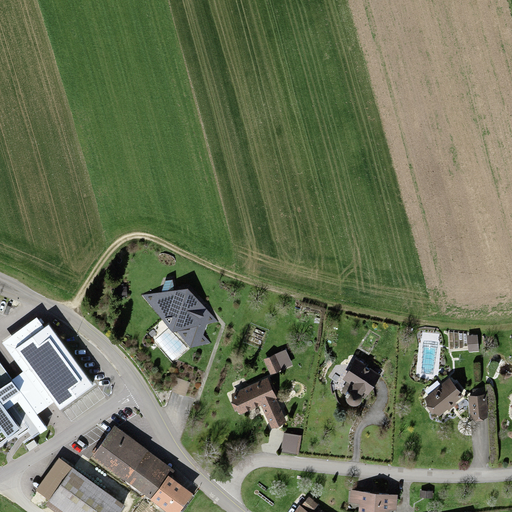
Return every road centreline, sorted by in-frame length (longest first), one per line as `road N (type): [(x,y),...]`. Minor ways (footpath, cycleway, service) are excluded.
road 1 (track): [(68,318),(108,255),(125,239),(144,238),(347,311),(511,327)]
road 2 (tertiary): [(218,496),(175,451),(113,351),(85,327),(0,284)]
road 3 (residential): [(511,472),(413,478),(262,465),(218,496)]
